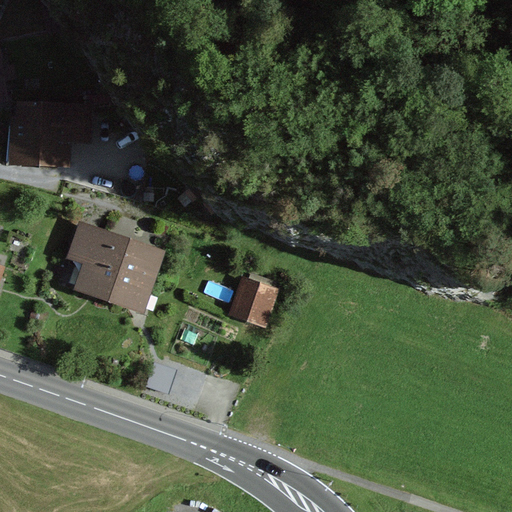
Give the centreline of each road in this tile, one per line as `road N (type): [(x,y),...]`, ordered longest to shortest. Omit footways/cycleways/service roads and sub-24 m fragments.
road 1 (primary): [(0,375),(229,457),(312,511)]
road 2 (unknown): [(0,271),(124,313),(223,366)]
